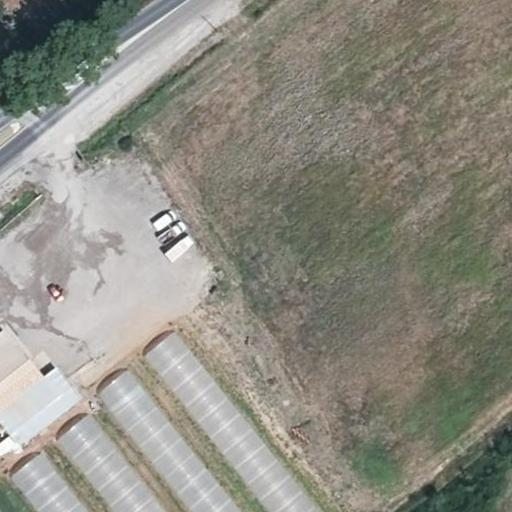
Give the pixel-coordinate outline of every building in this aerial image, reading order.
[(197,382),(201,388),(212,379),(173,331),(143,355),(178,398),(197,382)] [(3,332),(0,334),(0,384),(27,364),(3,332)] [(127,372),(95,394),(107,412),(139,390),(127,372)] [(2,401),(15,424),(59,400),(46,376),(2,401)] [(79,462),(107,441),(81,407),(54,427),(79,462)] [(29,445),(1,471),(40,511),(57,511),(77,494),(29,445)] [(314,511),(306,500),(289,511),(314,511)]
